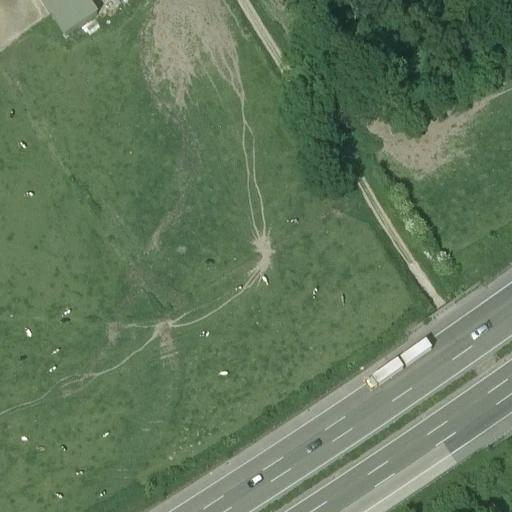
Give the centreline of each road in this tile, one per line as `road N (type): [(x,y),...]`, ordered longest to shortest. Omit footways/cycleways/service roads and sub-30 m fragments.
road 1 (track): [(511,413),(228,0)]
road 2 (motorway): [(511,301),(196,511)]
road 3 (motorway): [(338,511),(511,395)]
